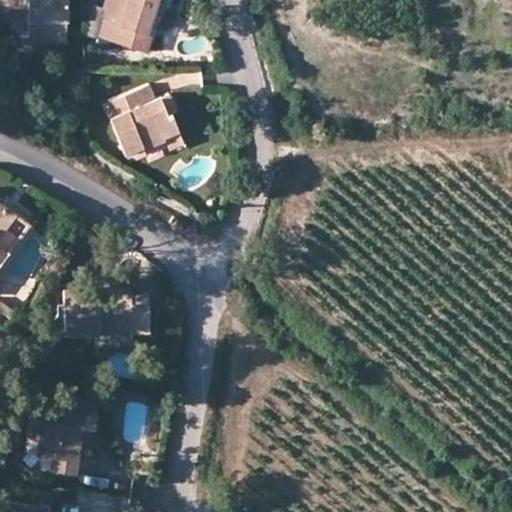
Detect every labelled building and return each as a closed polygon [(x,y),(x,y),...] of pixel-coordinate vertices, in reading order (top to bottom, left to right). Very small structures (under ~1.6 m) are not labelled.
[(65,0),(0,0),(0,20),(9,21),(10,6),(28,6),(28,18),(66,19),(65,0)] [(149,29),(151,22),(156,0),(107,0),(106,5),(110,6),(103,35),(148,49),(154,31),(149,29)] [(66,26),(66,19),(28,18),(29,27),(66,26)] [(166,112),(159,95),(155,97),(149,82),(109,99),(114,114),(110,116),(125,153),(164,138),(163,135),(177,128),(171,111),(166,112)] [(168,91),(159,95),(166,112),(171,111),(176,109),(168,91)] [(163,135),(164,138),(168,148),(183,142),(177,128),(163,135)] [(4,198),(0,202),(0,206),(10,214),(23,222),(30,226),(34,218),(4,198)] [(0,228),(10,214),(0,206),(0,257),(5,249),(0,245),(0,228)] [(23,222),(10,214),(0,228),(0,245),(5,249),(23,222)] [(64,331),(149,327),(148,289),(131,290),(130,282),(62,285),(63,300),(57,300),(57,309),(52,317),(41,317),(17,354),(42,357),(62,327),(64,327),(64,331)] [(0,300),(0,308),(7,313),(11,308),(0,300)] [(94,397),(32,388),(29,412),(33,413),(32,431),(37,432),(35,463),(73,467),(80,421),(91,423),(94,397)] [(46,511),(47,504),(1,497),(0,503),(0,511),(46,511)]
